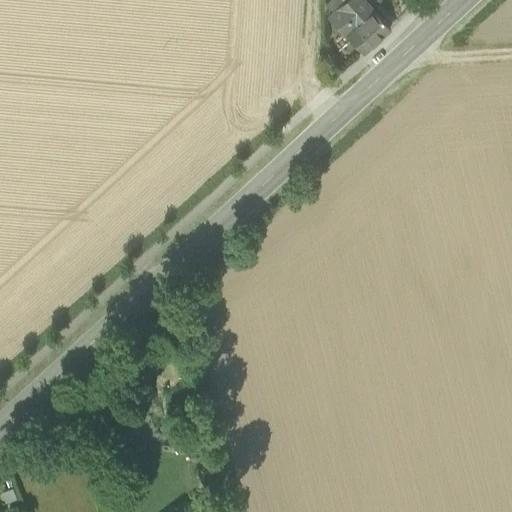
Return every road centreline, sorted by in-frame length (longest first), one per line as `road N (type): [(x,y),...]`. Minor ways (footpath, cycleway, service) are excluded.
road 1 (tertiary): [(468,0),(0,427)]
road 2 (track): [(319,0),(317,103),(331,123)]
